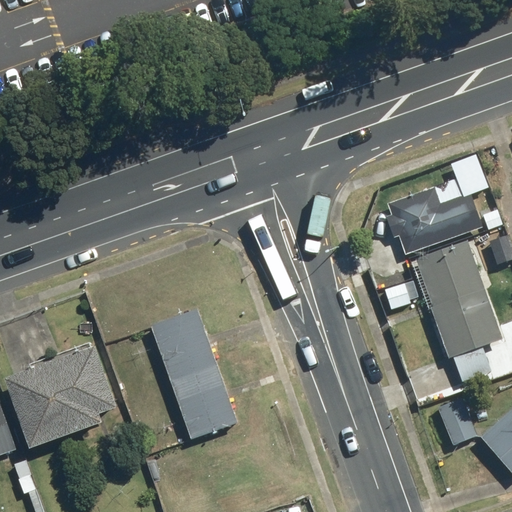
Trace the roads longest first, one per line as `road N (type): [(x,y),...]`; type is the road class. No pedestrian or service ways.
road 1 (tertiary): [(265,166),(385,511)]
road 2 (secondary): [(0,261),(265,166)]
road 3 (secondary): [(265,166),(511,79)]
